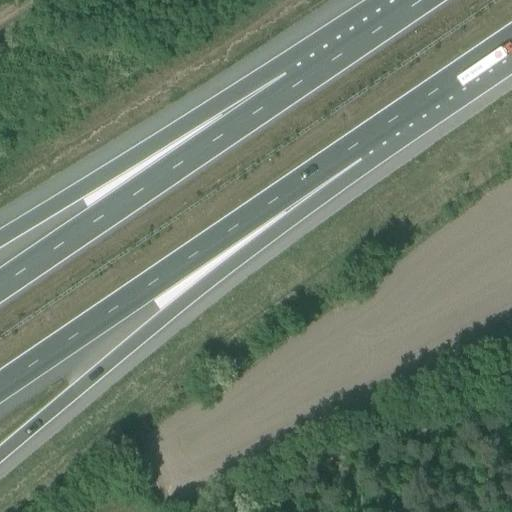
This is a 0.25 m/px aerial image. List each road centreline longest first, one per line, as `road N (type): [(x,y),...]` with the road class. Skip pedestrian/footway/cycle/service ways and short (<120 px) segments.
road 1 (motorway): [(0,457),(273,231),(352,147)]
road 2 (motorway): [(0,388),(352,147)]
road 3 (motorway): [(297,83),(0,286)]
road 4 (motorway): [(297,83),(46,210),(0,242)]
road 5 (motorway): [(352,147),(511,39)]
road 6 (motorway): [(420,0),(297,83)]
